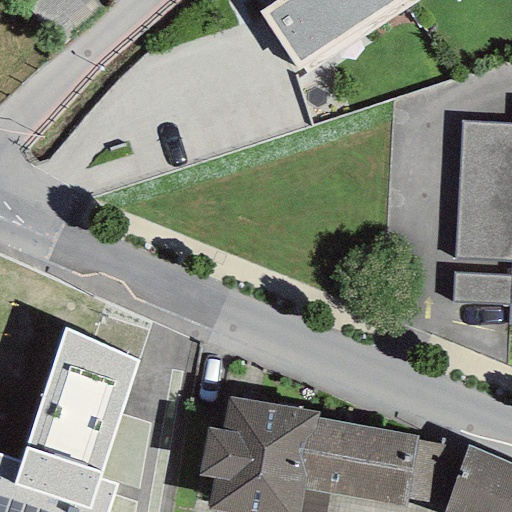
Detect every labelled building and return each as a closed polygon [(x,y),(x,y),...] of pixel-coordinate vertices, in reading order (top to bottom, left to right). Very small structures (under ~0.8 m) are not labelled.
[(405,0),(278,0),(259,12),(298,71),(405,0)] [(507,326),(511,325),(511,124),(460,122),(454,257),(511,260),(511,279),(453,276),(452,304),(508,306),(507,326)] [(0,456),(0,511),(107,511),(116,486),(98,480),(137,362),(64,328),(20,464),(0,456)] [(298,511),(303,490),(315,419),(316,413),(228,397),(221,434),(207,431),(199,475),(213,478),(208,509),(222,511),(298,511)] [(417,441),(418,436),(315,419),(303,490),(328,495),(405,508),(406,500),(417,441)] [(447,446),(417,441),(406,500),(436,505),(447,446)] [(511,511),(511,465),(466,445),(442,511),(511,511)] [(325,511),(328,495),(303,490),(298,511),(325,511)]
